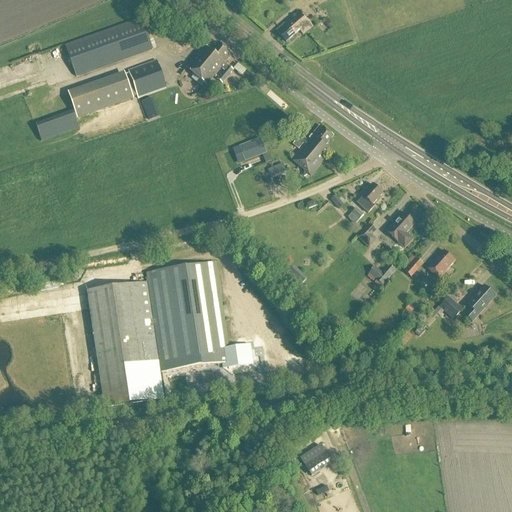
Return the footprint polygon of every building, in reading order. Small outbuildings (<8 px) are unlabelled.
[(312,26),(303,16),(300,12),(276,32),(284,43),(298,31),(301,35),(312,26)] [(75,78),(152,50),(141,19),(64,47),(75,78)] [(206,86),(220,70),(232,56),(218,44),(211,52),(204,47),(185,69),(206,86)] [(156,61),(128,72),(129,75),(126,76),(134,98),(137,97),(138,100),(166,90),(156,61)] [(233,70),(241,76),(246,70),(237,64),(233,70)] [(228,67),(219,78),(217,81),(221,84),(233,71),(228,67)] [(68,93),(73,109),(77,120),(133,100),(124,73),(68,93)] [(141,102),(148,121),(160,117),(153,98),(141,102)] [(41,143),(79,129),(72,111),(34,125),(41,143)] [(320,127),(291,160),(298,166),(313,149),(325,161),(332,153),(326,148),(333,138),(320,127)] [(260,140),(238,148),(244,164),(266,155),(260,140)] [(313,149),(298,166),(310,178),(325,161),(313,149)] [(288,154),(281,156),(284,163),(290,160),(288,154)] [(267,170),(271,178),(286,172),(283,163),(267,170)] [(361,197),(362,198),(356,204),(367,214),(374,207),(372,206),(382,196),(371,186),(361,197)] [(343,206),(335,197),(330,201),(338,211),(343,206)] [(363,217),(356,210),(351,214),(359,221),(363,217)] [(404,214),(386,233),(403,250),(412,240),(406,234),(415,224),(404,214)] [(375,233),(368,226),(356,239),(368,250),(376,241),(372,237),(375,233)] [(147,283),(87,290),(102,407),(164,399),(161,374),(208,367),(223,364),(224,371),(252,367),(249,346),(229,350),(227,340),(214,254),(202,256),(201,243),(170,247),(172,261),(144,265),(147,283)] [(438,281),(455,262),(444,252),(427,271),(438,281)] [(400,271),(410,280),(422,266),(412,257),(400,271)] [(382,287),(395,272),(387,266),(381,273),(374,268),(368,275),(375,281),(382,287)] [(307,280),(293,268),(285,276),(299,289),(307,280)] [(471,323),(477,317),(495,298),(484,288),(466,306),(469,309),(463,315),(471,323)] [(453,321),(462,312),(448,299),(439,309),(438,308),(430,316),(433,319),(441,311),(453,321)] [(417,307),(411,303),(405,310),(411,315),(417,307)] [(299,461),(311,479),(331,466),(319,447),(299,461)]
